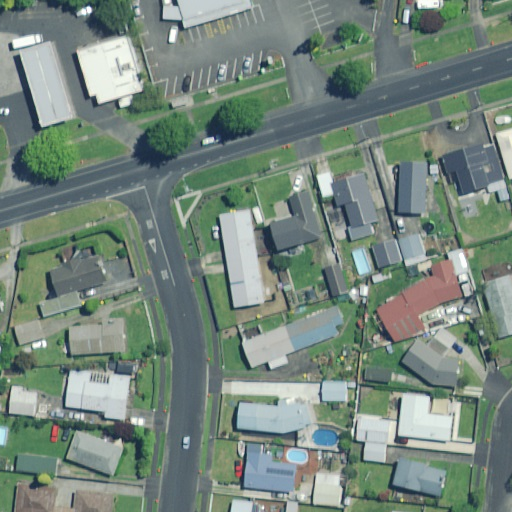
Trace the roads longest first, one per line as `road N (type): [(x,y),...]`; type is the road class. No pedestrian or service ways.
road 1 (residential): [(177,511),(189,358),(140,168)]
road 2 (primary): [(140,168),(400,92)]
road 3 (primary): [(0,209),(140,168)]
